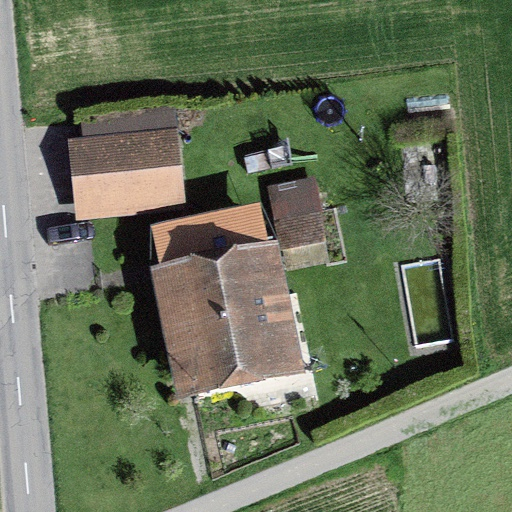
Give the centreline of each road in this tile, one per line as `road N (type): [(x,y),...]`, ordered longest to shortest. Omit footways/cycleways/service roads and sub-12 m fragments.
road 1 (track): [(211,511),(511,386)]
road 2 (tertiary): [(0,221),(24,511)]
